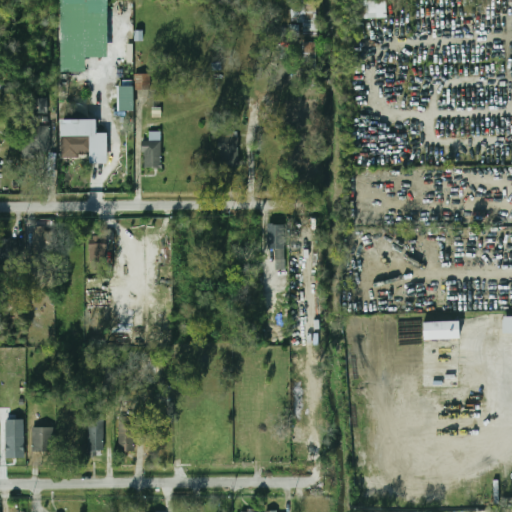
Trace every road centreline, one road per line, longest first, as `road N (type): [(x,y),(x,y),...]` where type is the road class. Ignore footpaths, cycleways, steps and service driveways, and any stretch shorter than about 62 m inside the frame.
road 1 (residential): [(323,206),(0,208)]
road 2 (residential): [(323,482),(0,484)]
